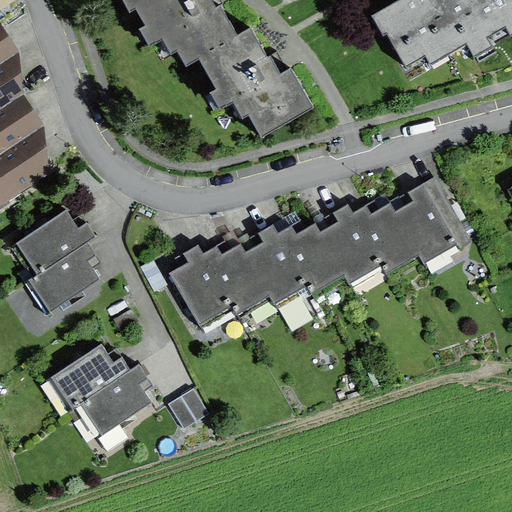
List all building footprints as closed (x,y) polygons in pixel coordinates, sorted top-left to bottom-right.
[(203,60),(240,37),(217,0),(125,0),(158,54),(171,46),(185,70),(203,60)] [(457,50),(459,0),(425,0),(371,33),(402,83),(457,50)] [(511,0),(459,0),(457,50),(468,68),(511,37),(511,0)] [(240,37),(203,60),(232,108),(242,102),(266,141),(318,110),(298,77),(289,82),(257,28),(240,37)] [(0,80),(7,76),(18,70),(0,39),(0,80)] [(0,80),(0,121),(21,109),(24,107),(7,76),(0,80)] [(0,121),(0,162),(32,144),(40,140),(21,109),(0,121)] [(0,204),(50,175),(32,144),(0,162),(0,204)] [(425,188),(392,207),(420,255),(427,266),(459,247),(425,188)] [(367,221),(390,260),(395,269),(420,255),(392,207),(367,221)] [(68,212),(18,246),(40,278),(88,245),(98,237),(90,226),(82,232),(68,212)] [(326,233),(348,271),(354,281),(390,260),(367,221),(362,212),(326,233)] [(288,242),(312,283),(316,289),(348,271),(326,233),(321,223),(288,242)] [(248,253),(273,297),(277,303),(312,283),(288,242),(283,233),(248,253)] [(216,257),(243,304),(248,312),(273,297),(248,253),(241,242),(216,257)] [(32,283),(52,312),(99,280),(87,263),(96,257),(88,245),(40,278),(32,283)] [(243,304),(216,257),(212,251),(170,276),(201,329),(243,304)] [(104,347),(55,378),(74,408),(82,403),(133,370),(125,357),(115,364),(104,347)] [(103,436),(153,405),(142,388),(150,383),(139,366),(133,370),(82,403),(103,436)] [(194,396),(170,410),(185,435),(209,421),(194,396)]
